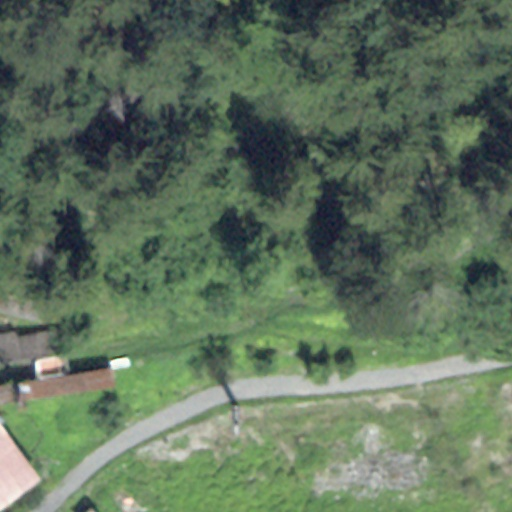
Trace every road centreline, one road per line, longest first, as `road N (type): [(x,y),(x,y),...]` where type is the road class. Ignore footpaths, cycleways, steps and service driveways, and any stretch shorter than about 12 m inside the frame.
road 1 (residential): [(511,358),(193,407),(128,440),(46,511)]
road 2 (track): [(0,370),(124,352),(241,319),(418,350),(457,368)]
